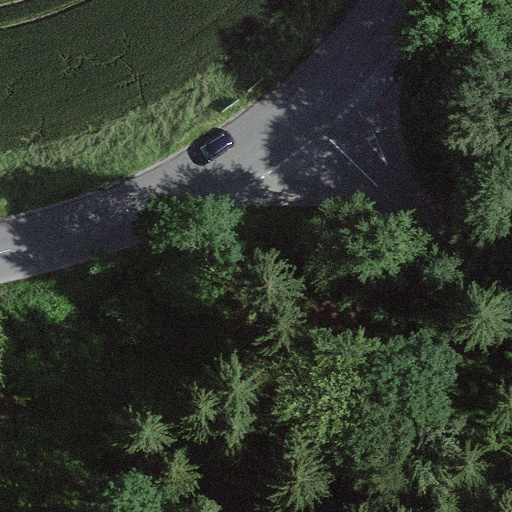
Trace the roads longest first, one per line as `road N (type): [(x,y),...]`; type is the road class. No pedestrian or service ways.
road 1 (tertiary): [(303,105),(176,202),(0,251)]
road 2 (residential): [(511,314),(303,105)]
road 3 (tertiary): [(393,0),(363,51),(303,105)]
